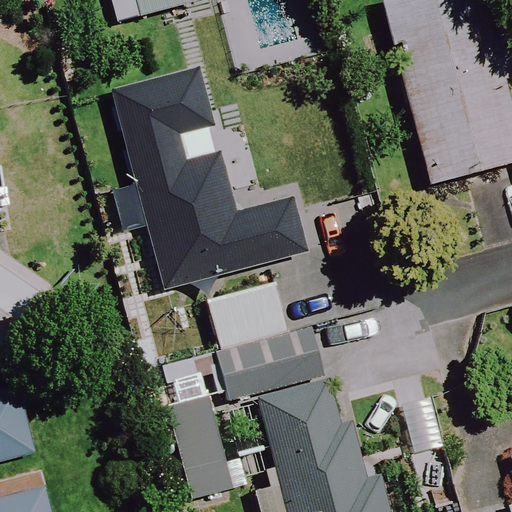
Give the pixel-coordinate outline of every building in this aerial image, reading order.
[(192,0),(103,0),(110,25),(194,6),(192,0)] [(390,63),(423,190),(511,167),(511,81),(500,35),(390,63)] [(239,218),(201,71),(107,95),(158,297),(310,259),(296,204),(239,218)] [(0,356),(39,300),(0,272),(0,356)] [(158,368),(164,395),(218,383),(227,418),(257,411),(272,472),(248,477),(255,511),(363,511),(320,329),(283,338),(270,286),(199,303),(212,355),(158,368)] [(229,495),(205,399),(163,410),(186,505),(229,495)] [(0,500),(0,511),(44,511),(39,490),(0,500)]
